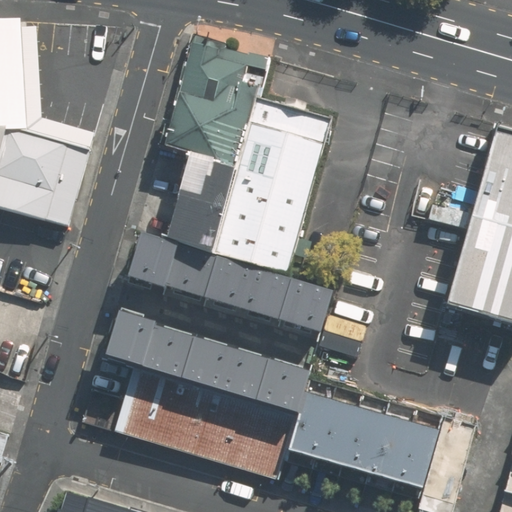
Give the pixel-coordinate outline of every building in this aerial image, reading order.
[(0,209),(66,227),(88,151),(27,134),(21,17),(0,18),(0,209)] [(239,169),(259,99),(270,57),(198,37),(167,149),(188,156),(239,169)] [(331,119),(259,99),(239,169),(217,249),(289,269),(331,119)] [(511,134),(492,129),(443,304),(511,322),(511,134)] [(217,249),(239,169),(188,156),(167,235),(217,249)] [(145,234),(133,275),(321,330),(333,288),(145,234)] [(125,314),(113,356),(137,361),(301,407),(290,447),(420,482),(436,423),(307,388),(313,366),(125,314)] [(137,361),(118,427),(282,474),(290,447),(301,407),(137,361)] [(511,511),(511,462),(498,511),(511,511)] [(117,511),(121,501),(68,485),(59,511),(117,511)] [(155,511),(121,501),(117,511),(155,511)]
